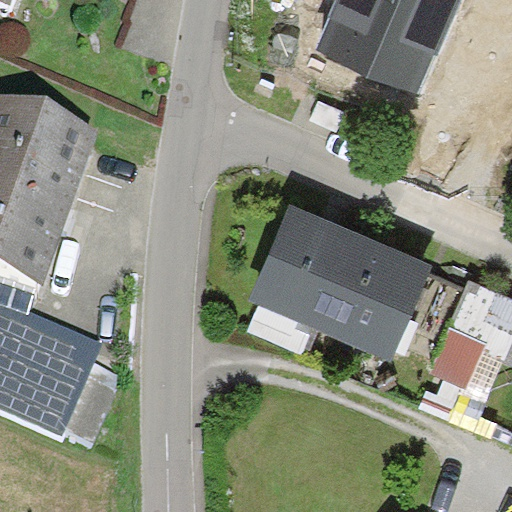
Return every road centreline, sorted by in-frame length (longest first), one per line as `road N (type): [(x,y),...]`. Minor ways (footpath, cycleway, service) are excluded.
road 1 (residential): [(182,123),(167,511)]
road 2 (residential): [(511,255),(182,123)]
road 3 (residential): [(200,0),(182,123)]
